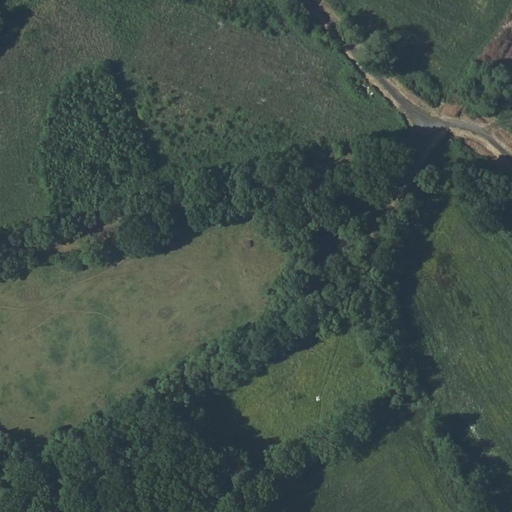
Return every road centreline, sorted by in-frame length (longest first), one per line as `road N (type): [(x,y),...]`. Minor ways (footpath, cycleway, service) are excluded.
road 1 (track): [(426,128),(406,148),(0,252)]
road 2 (track): [(426,128),(313,0)]
